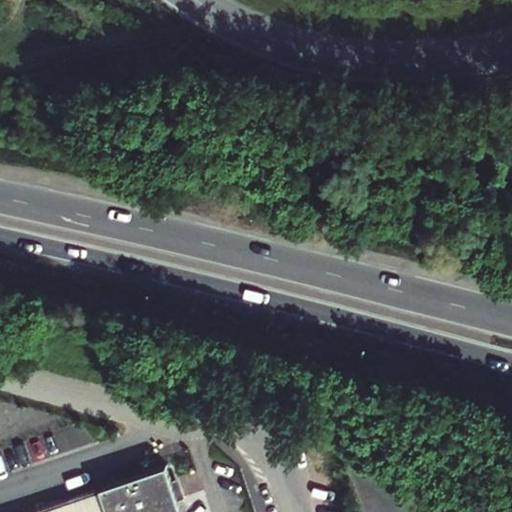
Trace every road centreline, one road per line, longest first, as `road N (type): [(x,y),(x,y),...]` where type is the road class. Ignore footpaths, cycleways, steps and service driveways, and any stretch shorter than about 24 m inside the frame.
road 1 (trunk): [(0,236),(511,362)]
road 2 (trunk): [(511,318),(0,197)]
road 3 (residential): [(288,511),(263,436),(0,377)]
road 4 (secondary): [(195,0),(251,33),(346,59),(418,61),(511,47)]
